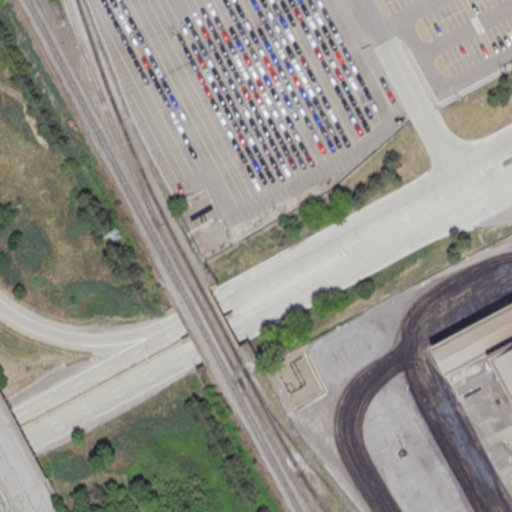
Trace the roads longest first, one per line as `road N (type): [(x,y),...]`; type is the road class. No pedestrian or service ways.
road 1 (secondary): [(0,455),(314,284),(356,244)]
road 2 (secondary): [(356,244),(298,262),(169,336)]
road 3 (secondary): [(169,336),(0,425)]
road 4 (secondary): [(169,336),(97,342),(45,332),(0,308)]
